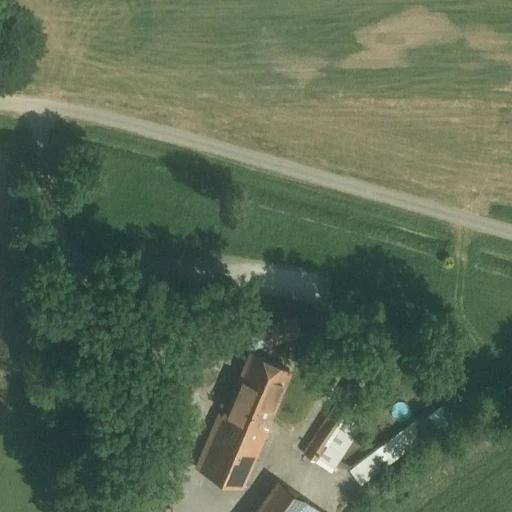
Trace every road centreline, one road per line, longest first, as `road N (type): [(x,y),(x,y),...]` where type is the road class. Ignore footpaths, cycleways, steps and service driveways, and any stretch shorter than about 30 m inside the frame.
road 1 (unclassified): [(511,234),(39,103),(0,99)]
road 2 (unknown): [(39,103),(48,189),(129,362),(134,397)]
